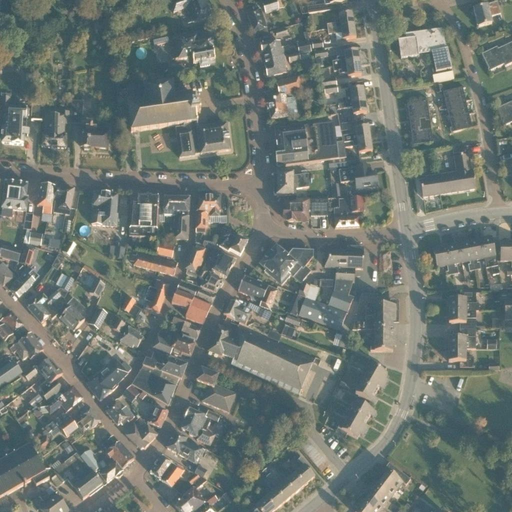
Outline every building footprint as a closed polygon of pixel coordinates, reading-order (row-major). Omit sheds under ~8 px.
[(189,15),(192,25),(208,19),(210,16),(208,11),(205,9),(201,0),(190,0),(188,1),(188,0),(183,0),(170,5),(173,15),(185,11),(187,16),(189,15)] [(307,15),(325,12),(331,12),(330,6),(346,3),(345,0),(322,0),(324,6),(306,9),(307,15)] [(262,5),(265,16),(279,11),(275,1),(262,5)] [(499,16),(496,4),(485,7),(485,8),(472,12),(477,29),(491,25),(489,19),(499,16)] [(265,30),(259,11),(246,15),(253,34),(265,30)] [(327,31),(336,30),(353,27),(351,15),(338,17),(339,22),(334,23),(335,25),(326,27),(327,31)] [(353,27),(336,30),(327,31),(328,36),(336,35),(337,36),(340,36),(341,41),(355,39),(353,27)] [(434,73),(450,71),(446,50),(445,50),(441,31),(405,36),(405,40),(397,41),(400,60),(418,58),(417,51),(429,49),(434,73)] [(152,39),(154,48),(169,44),(167,36),(152,39)] [(196,39),(189,40),(189,38),(174,41),(175,42),(172,43),(175,61),(178,61),(178,62),(191,59),(192,66),(199,64),(200,69),(209,67),(208,62),(214,61),(212,50),(214,50),(212,41),(197,44),(196,39)] [(311,44),(312,51),(323,49),(321,42),(311,44)] [(275,44),(274,43),(259,46),(257,48),(258,54),(260,56),(262,55),(263,62),(283,58),(298,55),(296,48),(289,50),(288,48),(280,49),(278,44),(275,44)] [(296,45),(298,56),(311,54),(309,43),(296,45)] [(511,43),(497,50),(504,64),(502,65),(503,68),(511,63),(511,43)] [(504,64),(497,50),(496,48),(480,55),(487,69),(486,70),(487,72),(502,65),(504,64)] [(326,52),(314,54),(315,60),(327,59),(326,52)] [(332,68),(341,67),(358,64),(357,52),(343,54),(344,58),(336,59),(337,62),(332,63),(332,68)] [(299,62),(297,56),(287,58),(289,64),(299,62)] [(283,58),(263,62),(265,69),(263,70),(262,72),(263,77),(265,79),(281,77),(280,75),(285,75),(283,68),(285,68),(283,58)] [(360,76),(358,64),(341,67),(332,68),(333,73),(338,73),(338,76),(346,75),(347,78),(360,76)] [(278,97),(266,99),(270,122),(288,119),(297,117),(295,99),(285,101),(285,98),(302,94),(297,76),(274,82),(278,97)] [(453,81),(452,77),(433,81),(434,85),(453,81)] [(322,90),(323,90),(336,88),(335,80),(321,82),(322,90)] [(132,105),(127,106),(131,134),(184,126),(184,129),(175,130),(176,136),(179,160),(194,158),(194,157),(200,156),(200,157),(230,152),(226,126),(197,130),(196,125),(197,124),(196,115),(200,115),(198,105),(194,105),(193,96),(174,99),(173,92),(178,92),(178,85),(172,86),(172,85),(144,89),(144,90),(138,91),(139,97),(133,98),(134,105),(132,105)] [(442,87),(435,88),(436,95),(443,94),(442,87)] [(336,88),(323,90),(324,96),(338,94),(336,88)] [(338,106),(350,104),(364,102),(362,89),(344,92),(345,100),(337,101),(338,106)] [(446,108),(464,103),(461,90),(443,94),(446,108)] [(18,106),(18,110),(10,109),(10,101),(0,100),(0,113),(0,119),(4,120),(4,129),(2,129),(1,146),(11,146),(11,147),(23,147),(24,138),(28,138),(28,132),(25,131),(26,120),(29,118),(29,113),(26,111),(26,106),(18,106)] [(90,150),(107,151),(108,139),(106,138),(107,132),(92,131),(92,122),(82,121),(81,121),(83,103),(70,102),(71,127),(81,127),(80,140),(83,140),(82,149),(84,152),(89,152),(90,150)] [(364,102),(350,104),(338,106),(339,112),(351,110),(352,116),(366,114),(364,102)] [(449,121),(467,116),(464,103),(446,108),(449,121)] [(511,107),(511,105),(510,103),(494,111),(502,125),(501,126),(502,128),(511,123),(511,107)] [(409,120),(427,117),(426,104),(407,106),(409,120)] [(31,122),(43,123),(43,107),(32,107),(31,122)] [(45,117),(44,137),(42,136),(41,149),(66,151),(66,138),(64,138),(64,126),(70,127),(70,114),(62,113),(61,118),(45,117)] [(467,116),(449,121),(452,134),(471,130),(467,116)] [(411,133),(429,131),(427,117),(409,120),(411,133)] [(345,160),(343,144),(336,145),(333,125),(274,132),(276,154),(274,154),(276,169),(345,160)] [(352,143),(356,143),(369,140),(368,128),(354,130),(355,136),(342,138),(343,145),(352,143)] [(429,131),(411,133),(412,147),(431,144),(429,131)] [(369,140),(356,143),(358,155),(371,153),(369,140)] [(421,200),(475,191),(472,171),(470,171),(468,156),(453,159),(455,174),(424,179),(425,182),(418,183),(421,200)] [(346,168),(345,161),(330,163),(331,169),(346,168)] [(377,189),(375,174),(370,175),(369,168),(338,172),(340,185),(354,183),(356,192),(377,189)] [(276,196),(276,197),(296,197),(296,191),(307,189),(308,175),(292,177),(292,175),(276,175),(276,176),(273,176),(273,197),(276,196)] [(5,183),(1,218),(11,219),(12,212),(26,213),(27,200),(25,199),(27,186),(5,183)] [(52,204),(54,189),(40,188),(39,200),(38,200),(37,209),(43,209),(42,215),(51,216),(52,204)] [(71,212),(73,191),(54,189),(52,204),(57,204),(56,210),(53,210),(52,222),(58,222),(59,210),(71,212)] [(92,227),(117,229),(118,216),(116,216),(118,197),(94,195),(92,209),(93,210),(92,227)] [(158,208),(158,199),(137,198),(136,209),(131,209),(130,229),(129,229),(129,238),(157,239),(157,223),(157,218),(157,217),(158,209),(158,208)] [(174,217),(175,199),(165,199),(164,208),(164,217),(174,217)] [(175,199),(174,217),(173,241),(188,242),(189,200),(175,199)] [(195,236),(208,236),(208,217),(210,217),(210,219),(219,219),(219,200),(197,200),(197,213),(195,213),(195,236)] [(310,208),(310,218),(327,218),(327,201),(295,200),(295,202),(283,202),(283,220),(284,222),(285,223),(307,223),(307,208),(310,208)] [(333,211),(334,214),(334,230),(359,229),(359,219),(358,219),(359,214),(363,214),(362,200),(338,201),(339,210),(333,211)] [(42,236),(30,234),(28,246),(41,248),(42,236)] [(236,238),(235,240),(229,236),(227,240),(223,238),(223,239),(220,237),(216,245),(228,252),(229,251),(240,256),(247,243),(236,238)] [(499,276),(495,258),(491,238),(479,241),(483,261),(485,271),(490,269),(492,277),(499,276)] [(477,265),(476,262),(483,261),(479,241),(468,243),(471,263),(473,272),(480,271),(479,264),(477,265)] [(70,258),(76,247),(68,243),(62,254),(70,258)] [(473,272),(471,263),(468,243),(456,245),(460,265),(469,263),(469,266),(468,267),(469,273),(473,272)] [(499,265),(510,264),(510,244),(499,244),(499,265)] [(156,257),(172,260),(174,248),(159,245),(156,257)] [(454,269),(454,266),(460,265),(456,245),(444,248),(448,268),(450,277),(458,276),(456,269),(454,269)] [(125,261),(126,248),(111,247),(110,259),(125,261)] [(206,251),(196,248),(195,250),(193,249),(186,271),(187,271),(186,274),(187,274),(186,276),(196,280),(206,251)] [(280,287),(289,277),(300,286),(311,274),(305,269),(313,259),(313,252),(292,251),(291,250),(287,255),(278,248),(275,248),(264,260),(263,259),(258,264),(259,265),(259,266),(265,271),(263,273),(280,287)] [(450,277),(448,268),(444,248),(432,250),(436,270),(446,268),(447,274),(445,274),(445,278),(450,277)] [(334,293),(328,309),(345,315),(347,316),(353,300),(348,298),(353,284),(354,285),(354,270),(362,271),(363,251),(362,250),(347,249),(346,250),(346,253),(325,252),(324,269),(335,269),(334,293)] [(11,251),(9,261),(17,263),(19,254),(11,251)] [(19,265),(30,268),(34,254),(23,251),(19,265)] [(212,251),(208,260),(217,264),(212,272),(226,280),(229,273),(229,272),(230,270),(231,270),(235,263),(228,260),(226,260),(226,259),(227,257),(212,251)] [(158,274),(162,261),(136,255),(136,258),(135,261),(131,260),(130,263),(134,264),(133,267),(158,274)] [(162,261),(158,274),(173,278),(177,265),(162,261)] [(0,267),(0,284),(3,287),(13,278),(2,265),(0,267)] [(201,289),(215,295),(218,290),(221,289),(223,284),(221,282),(213,277),(213,276),(207,273),(208,272),(203,269),(199,279),(203,282),(202,285),(202,286),(201,289)] [(38,280),(31,274),(28,277),(25,274),(15,286),(16,287),(13,290),(14,292),(13,294),(19,300),(25,294),(31,288),(31,287),(38,280)] [(91,277),(85,288),(91,290),(88,295),(98,300),(105,287),(95,282),(96,280),(91,277)] [(67,294),(74,282),(67,278),(61,291),(67,294)] [(256,281),(256,283),(243,278),(237,293),(249,298),(250,301),(254,302),(257,302),(260,303),(259,307),(268,311),(276,293),(266,289),(267,287),(260,285),(261,283),(256,281)] [(320,291),(333,291),(334,282),(321,281),(320,291)] [(149,301),(146,310),(159,315),(169,287),(157,282),(154,291),(150,290),(147,300),(149,301)] [(176,294),(193,301),(211,308),(215,298),(197,290),(197,292),(179,286),(176,294)] [(298,296),(304,299),(308,289),(302,286),(298,296)] [(319,291),(309,287),(298,316),(339,332),(345,315),(328,309),(315,303),(319,291)] [(49,319),(51,321),(58,315),(51,307),(52,306),(54,307),(62,300),(61,298),(56,293),(47,301),(43,297),(27,310),(41,326),(49,319)] [(211,308),(193,301),(176,294),(171,305),(189,312),(185,320),(203,326),(211,308)] [(465,350),(475,350),(476,311),(479,312),(480,303),(477,303),(477,294),(464,294),(464,299),(447,299),(446,323),(460,324),(460,336),(447,336),(446,362),(464,363),(464,368),(473,369),(474,359),(465,359),(465,350)] [(69,310),(59,321),(73,334),(83,323),(85,321),(79,316),(78,318),(72,313),(79,305),(73,300),(72,301),(66,307),(69,310)] [(128,300),(121,312),(128,316),(135,304),(132,302),(128,300)] [(222,316),(244,327),(251,312),(229,301),(222,316)] [(390,308),(390,307),(367,307),(365,309),(365,325),(354,325),(351,333),(365,333),(365,337),(374,337),(373,349),(370,349),(370,354),(371,354),(371,357),(382,356),(382,354),(392,354),(391,349),(395,349),(395,337),(392,337),(392,324),(395,324),(396,307),(390,308)] [(88,326),(98,332),(107,316),(97,310),(88,326)] [(271,316),(259,310),(255,318),(267,323),(271,316)] [(11,314),(0,323),(0,346),(0,347),(23,327),(11,314)] [(301,321),(287,316),(284,324),(298,328),(301,321)] [(180,335),(196,341),(200,331),(185,324),(186,322),(174,318),(172,324),(183,329),(180,335)] [(125,324),(124,326),(117,322),(112,331),(124,337),(120,343),(132,350),(133,348),(137,350),(143,339),(139,337),(140,335),(129,329),(131,327),(125,324)] [(242,338),(232,360),(230,365),(298,396),(314,361),(237,327),(234,335),(237,336),(242,338)] [(285,338),(289,329),(282,327),(279,336),(285,338)] [(242,338),(237,336),(236,339),(229,336),(230,334),(218,328),(207,353),(220,359),(221,356),(232,360),(242,338)] [(289,329),(285,338),(291,341),(295,331),(289,329)] [(28,358),(30,361),(43,352),(31,335),(10,350),(13,355),(16,353),(23,362),(28,358)] [(181,356),(189,359),(195,344),(174,335),(170,345),(157,339),(152,350),(170,358),(172,354),(181,358),(181,356)] [(338,349),(345,351),(348,339),(342,337),(338,349)] [(488,350),(497,350),(497,341),(488,341),(488,350)] [(167,407),(172,396),(178,380),(180,381),(186,367),(154,355),(151,363),(146,361),(143,368),(131,386),(167,407)] [(354,395),(357,396),(373,406),(375,400),(372,399),(377,390),(380,391),(386,382),(383,380),(386,375),(382,373),(384,369),(369,360),(364,368),(368,370),(361,381),(358,379),(353,387),(357,389),(354,395)] [(56,368),(50,361),(42,367),(39,364),(24,377),(28,382),(37,375),(35,373),(38,371),(43,378),(56,368)] [(100,403),(107,396),(118,388),(117,387),(128,375),(131,371),(124,363),(120,367),(116,362),(86,386),(100,403)] [(13,363),(0,372),(0,390),(22,375),(13,363)] [(47,404),(56,396),(62,391),(55,382),(62,376),(56,368),(43,378),(46,382),(38,389),(44,396),(42,398),(47,404)] [(207,388),(201,404),(228,415),(235,396),(213,388),(218,378),(201,371),(196,383),(207,388)] [(511,386),(491,380),(486,395),(511,403),(511,386)] [(122,397),(131,405),(140,396),(130,387),(122,397)] [(66,415),(83,402),(72,389),(54,403),(54,402),(44,409),(50,416),(61,407),(66,415)] [(39,396),(29,405),(33,409),(42,401),(39,396)] [(484,398),(480,413),(503,420),(500,431),(511,434),(511,412),(506,411),(505,416),(499,415),(503,404),(484,398)] [(259,410),(262,401),(256,399),(252,407),(259,410)] [(125,409),(124,410),(116,401),(107,409),(108,411),(105,413),(117,427),(120,425),(121,427),(127,422),(128,424),(134,419),(125,409)] [(368,417),(372,419),(375,413),(356,403),(353,409),(349,407),(345,414),(348,416),(342,428),(338,426),(334,433),(344,439),(346,435),(355,441),(358,436),(362,438),(367,428),(363,426),(368,417)] [(146,424),(160,430),(168,414),(154,408),(146,424)] [(196,442),(209,448),(213,437),(204,433),(209,421),(204,419),(204,418),(188,410),(184,412),(182,417),(183,420),(185,421),(181,431),(188,434),(188,437),(194,439),(195,437),(197,439),(196,442)] [(90,411),(73,424),(70,421),(69,422),(68,422),(59,429),(67,438),(69,436),(71,438),(79,431),(83,437),(100,423),(90,411)] [(220,418),(208,413),(205,419),(217,424),(220,418)] [(59,429),(68,422),(64,416),(46,429),(51,435),(59,429)] [(140,452),(144,452),(149,447),(147,446),(156,437),(143,425),(138,430),(134,426),(124,436),(140,452)] [(28,429),(24,432),(28,438),(32,435),(28,429)] [(41,437),(35,434),(34,437),(31,442),(38,445),(41,437)] [(177,456),(178,456),(197,467),(204,453),(185,442),(185,440),(174,434),(165,450),(177,456)] [(113,461),(121,472),(134,462),(114,437),(108,442),(102,446),(108,453),(106,455),(110,461),(111,459),(113,461)] [(39,453),(40,455),(47,449),(46,448),(51,444),(47,438),(35,448),(38,453),(39,453)] [(309,440),(301,446),(320,473),(329,467),(309,440)] [(29,447),(26,441),(13,449),(16,452),(3,459),(0,454),(0,453),(0,511),(10,511),(6,496),(32,482),(36,488),(49,480),(29,447)] [(100,464),(90,451),(80,458),(90,471),(102,487),(106,484),(107,485),(114,479),(114,480),(115,480),(119,480),(122,477),(123,474),(121,472),(113,461),(106,467),(102,463),(100,464)] [(295,462),(290,467),(305,484),(315,475),(295,452),(290,456),(295,462)] [(76,455),(53,473),(55,476),(62,485),(67,481),(82,502),(102,487),(90,471),(89,472),(76,455)] [(160,483),(171,490),(183,472),(176,467),(176,468),(160,458),(149,474),(160,483)] [(279,464),(273,469),(294,494),(305,484),(290,467),(285,471),(279,464)] [(194,475),(200,478),(203,480),(207,472),(199,468),(194,475)] [(379,474),(371,483),(384,496),(389,492),(392,488),(379,474)] [(55,476),(50,480),(57,489),(62,485),(55,476)] [(203,480),(200,478),(193,484),(197,490),(207,482),(203,480)] [(371,483),(363,491),(376,504),(380,501),(384,496),(371,483)] [(396,485),(392,488),(398,493),(401,490),(396,485)] [(194,511),(202,506),(204,504),(197,496),(199,495),(193,488),(182,497),(184,499),(174,507),(177,511),(194,511)] [(263,488),(259,491),(264,497),(268,494),(263,488)] [(392,488),(389,492),(394,497),(398,493),(392,488)] [(268,494),(264,497),(275,511),(285,504),(273,490),(268,494)] [(259,491),(255,494),(260,500),(264,497),(259,491)] [(204,504),(202,506),(203,507),(206,510),(209,507),(209,508),(210,508),(218,502),(213,496),(205,502),(205,503),(204,504)] [(48,504),(54,511),(68,511),(57,497),(48,504)] [(260,500),(255,505),(260,511),(274,511),(275,511),(264,497),(260,500)] [(380,501),(376,504),(382,509),(385,506),(380,501)]
